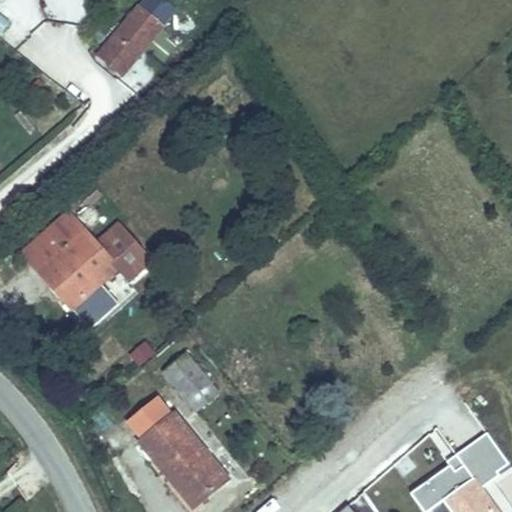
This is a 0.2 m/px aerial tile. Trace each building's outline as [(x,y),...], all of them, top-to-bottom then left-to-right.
[(125,0),(105,32),(134,51),(166,0),(125,0)] [(49,133),(71,113),(41,80),(18,100),(49,133)] [(81,292),(30,235),(0,260),(0,283),(39,328),(81,292)] [(91,334),(119,305),(102,288),(73,317),(91,334)] [(161,372),(194,412),(213,395),(180,356),(161,372)] [(216,477),(159,410),(120,441),(178,509),(216,477)] [(408,494),(421,511),(506,511),(489,487),(511,470),(511,469),(488,437),(408,494)]
